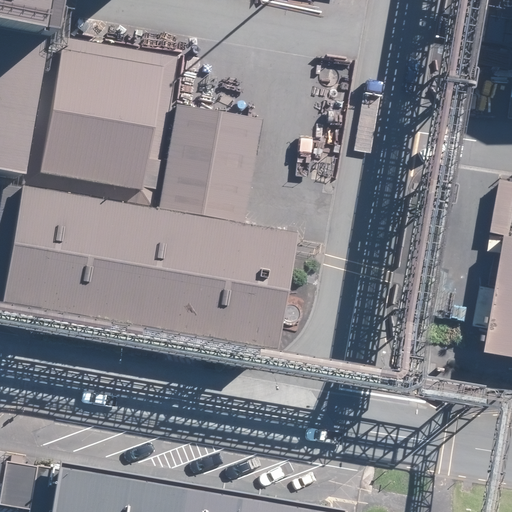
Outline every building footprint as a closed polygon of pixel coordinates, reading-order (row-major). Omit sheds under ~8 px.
[(0,0),(0,158),(17,161),(44,0),(0,0)] [(172,33),(78,17),(55,160),(148,175),(172,33)] [(272,102),(179,87),(162,188),(256,203),(272,102)] [(292,223),(13,178),(0,256),(0,287),(274,332),(292,223)] [(511,225),(493,340),(511,343),(511,225)] [(336,511),(340,490),(53,444),(42,511),(336,511)]
